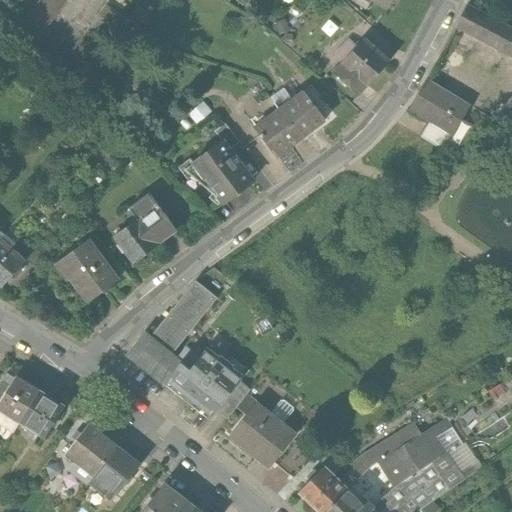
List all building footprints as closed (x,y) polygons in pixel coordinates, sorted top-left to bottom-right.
[(67,0),(40,0),(11,40),(30,53),(67,0)] [(374,0),(388,9),(393,0),(374,0)] [(126,20),(106,5),(54,74),(74,89),(126,20)] [(454,28),(511,56),(511,28),(466,5),(454,28)] [(148,13),(138,7),(126,25),(136,31),(148,13)] [(366,37),(334,71),(359,94),(391,60),(366,37)] [(470,107),(426,81),(409,110),(429,123),(450,136),(452,137),(461,121),(470,107)] [(301,89),(277,107),(300,138),(325,120),(301,89)] [(511,99),(498,124),(511,132),(511,99)] [(276,156),(300,138),(277,107),(253,125),(276,156)] [(474,129),(461,121),(452,137),(450,136),(445,145),(459,153),(474,129)] [(445,145),(450,136),(429,123),(420,138),(441,151),(445,145)] [(214,131),(221,140),(228,150),(237,144),(223,124),(214,131)] [(159,145),(167,151),(182,134),(174,128),(159,145)] [(217,197),(222,204),(251,182),(228,150),(221,140),(191,162),(202,177),(205,175),(220,196),(217,197)] [(114,237),(132,263),(175,232),(148,195),(129,209),(137,220),(114,237)] [(25,262),(1,240),(0,241),(0,286),(1,287),(25,262)] [(117,281),(88,240),(55,264),(67,280),(70,278),(87,302),(117,281)] [(194,281),(150,336),(171,353),(216,298),(194,281)] [(190,368),(171,353),(150,336),(144,331),(126,354),(172,391),(190,368)] [(207,346),(190,368),(172,391),(208,420),(217,408),(228,417),(251,389),(240,381),(244,375),(207,346)] [(0,409),(19,421),(38,390),(14,376),(9,385),(0,398),(0,409)] [(511,376),(490,391),(495,399),(508,390),(511,395),(511,376)] [(0,398),(9,385),(0,380),(0,398)] [(62,405),(38,390),(19,421),(43,436),(62,405)] [(255,401),(228,436),(270,469),(298,434),(285,424),(296,410),(283,400),(272,414),(255,401)] [(19,421),(0,409),(0,425),(12,433),(19,421)] [(445,417),(421,433),(377,463),(395,488),(463,443),(445,417)] [(413,420),(361,455),(350,465),(362,476),(372,467),(377,463),(421,433),(413,420)] [(76,461),(90,473),(113,444),(88,424),(65,453),(76,461)] [(463,443),(395,488),(389,494),(407,511),(417,511),(422,508),(424,511),(436,511),(440,510),(433,500),(482,467),(465,442),(463,443)] [(138,463),(113,444),(90,473),(115,492),(138,463)] [(108,501),(115,492),(90,473),(76,461),(68,471),(86,485),(87,484),(108,501)] [(60,474),(57,464),(46,467),(49,477),(60,474)] [(300,490),(321,511),(325,511),(348,489),(324,465),(300,490)] [(140,511),(180,511),(188,503),(163,483),(140,511)] [(325,511),(369,511),(371,511),(348,489),(325,511)] [(200,511),(188,503),(180,511),(200,511)]
